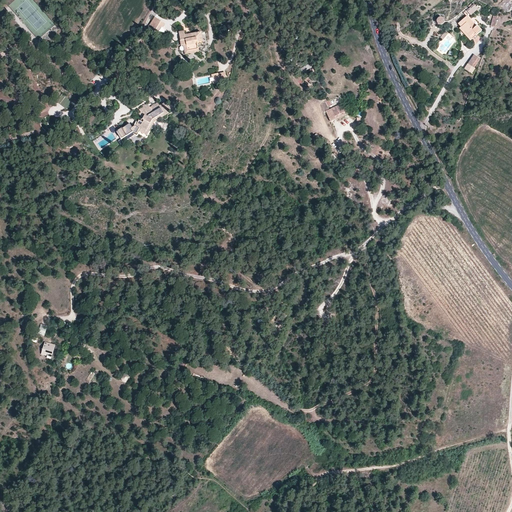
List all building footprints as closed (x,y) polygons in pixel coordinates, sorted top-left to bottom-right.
[(469,8),(471,10),(467,12),(471,17),(479,10),(475,6),(473,8),(472,6),(469,8)] [(444,23),(444,22),(444,21),(444,20),(443,20),(443,19),(442,19),(442,18),(441,18),(440,18),(439,18),(438,19),(437,20),(436,21),(436,22),(436,23),(437,24),(437,25),(438,25),(438,26),(439,26),(440,26),(441,26),(442,26),(443,25),(444,24),(444,23)] [(459,29),(470,42),(481,32),(477,27),(476,28),(467,18),(458,25),(461,28),(459,29)] [(158,33),(164,23),(158,19),(151,30),(157,34),(158,33)] [(168,25),(164,23),(158,33),(162,36),(168,25)] [(198,43),(204,42),(202,33),(192,35),(192,37),(186,38),(186,36),(185,31),(180,32),(182,46),(184,45),(187,45),(189,52),(199,50),(198,45),(198,43)] [(200,53),(199,50),(189,52),(187,45),(184,45),(186,55),(200,53)] [(475,68),(480,59),(474,55),(468,64),(475,68)] [(475,68),(468,64),(465,69),(472,74),(476,69),(475,68)] [(330,122),(346,115),(341,104),(338,105),(339,107),(329,110),(326,102),(321,104),(322,106),(325,112),(326,112),(330,122)] [(142,120),(143,121),(142,123),(139,121),(135,127),(134,127),(130,129),(129,127),(126,129),(125,127),(122,129),(127,136),(132,132),(137,135),(138,132),(144,135),(152,120),(163,114),(164,117),(170,114),(165,104),(159,107),(160,108),(152,112),(150,109),(141,114),(139,115),(142,120)] [(164,117),(163,114),(152,120),(144,135),(146,136),(153,122),(164,117)] [(127,136),(122,129),(122,128),(116,132),(121,140),(127,136)] [(38,334),(44,336),(48,327),(42,324),(38,334)] [(50,344),(45,342),(42,355),(52,358),(55,345),(50,344)] [(169,499),(172,504),(179,500),(176,495),(169,499)]
